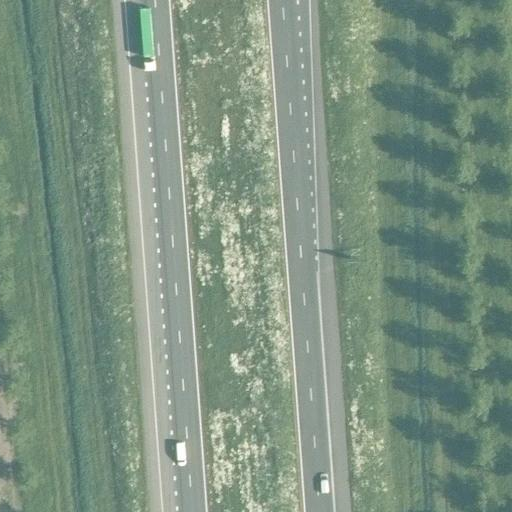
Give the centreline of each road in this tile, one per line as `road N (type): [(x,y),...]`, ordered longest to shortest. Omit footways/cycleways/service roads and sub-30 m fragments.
road 1 (motorway): [(152,0),(190,511)]
road 2 (motorway): [(315,511),(280,0)]
